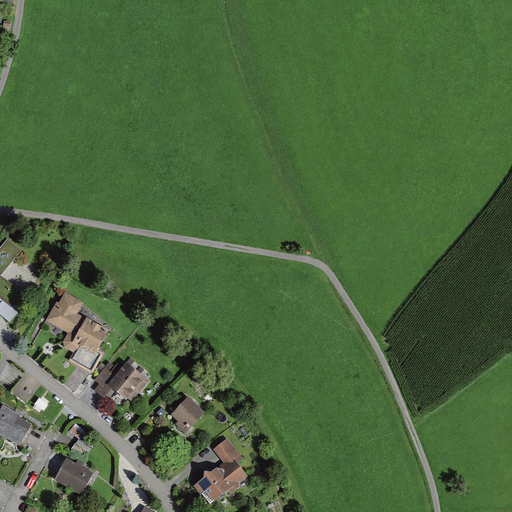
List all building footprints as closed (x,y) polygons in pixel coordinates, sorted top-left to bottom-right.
[(3,278),(3,279),(1,278),(22,252),(8,241),(0,249),(0,299),(3,302),(12,309),(16,305),(24,295),(3,278)] [(59,304),(57,302),(46,322),(68,334),(63,343),(65,348),(74,354),(69,362),(93,375),(104,355),(98,352),(109,332),(78,315),(84,304),(65,293),(59,304)] [(3,302),(0,304),(0,315),(9,323),(10,324),(19,313),(18,312),(20,309),(16,305),(12,309),(3,302)] [(111,373),(105,368),(94,381),(99,385),(95,391),(105,400),(112,391),(126,402),(128,400),(132,403),(149,382),(127,364),(122,369),(118,365),(111,373)] [(206,415),(189,398),(171,416),(178,423),(175,426),(186,436),(206,415)] [(22,416),(3,406),(0,411),(0,435),(20,447),(32,426),(20,419),(22,416)] [(248,478),(238,466),(244,461),(228,440),(215,450),(225,464),(211,475),(205,474),(204,481),(195,487),(201,496),(202,495),(211,506),(230,492),(232,495),(239,490),(239,485),(248,478)] [(76,465),(67,459),(55,481),(82,496),(94,474),(83,468),(84,465),(78,462),(76,465)]
